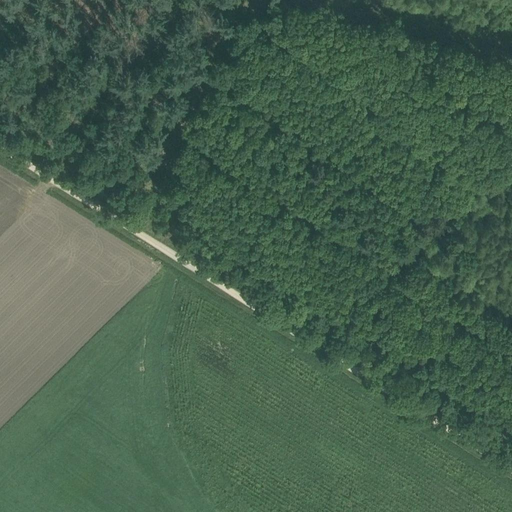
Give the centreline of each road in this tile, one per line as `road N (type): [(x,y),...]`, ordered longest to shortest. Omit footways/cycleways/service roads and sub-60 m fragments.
road 1 (track): [(0,146),(511,470)]
road 2 (track): [(310,342),(511,156)]
